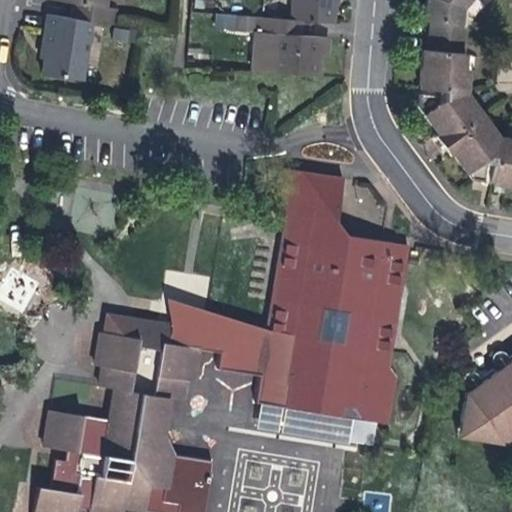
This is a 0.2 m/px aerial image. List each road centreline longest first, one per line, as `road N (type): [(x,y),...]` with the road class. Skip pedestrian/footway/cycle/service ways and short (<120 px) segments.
road 1 (residential): [(0,88),(33,112),(269,152),(368,129)]
road 2 (residential): [(368,129),(420,201),(462,223),(511,232)]
road 3 (residential): [(369,0),(362,84),(368,129)]
